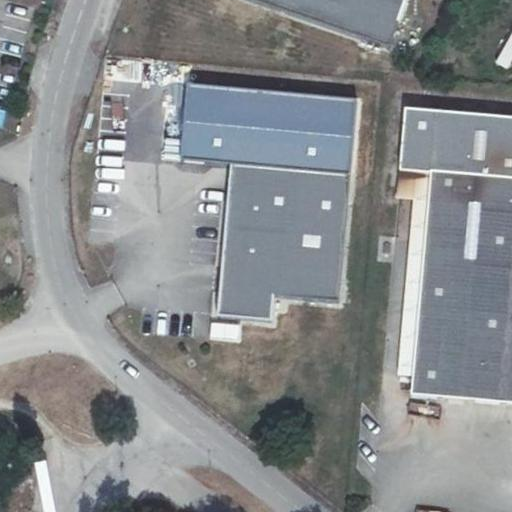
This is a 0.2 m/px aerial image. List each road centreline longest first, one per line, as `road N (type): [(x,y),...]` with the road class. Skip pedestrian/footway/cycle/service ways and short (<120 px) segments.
road 1 (unclassified): [(76,323),(52,248),(43,179),(85,0)]
road 2 (unclassified): [(300,511),(175,414)]
road 3 (track): [(127,466),(57,442),(26,410),(0,408)]
road 4 (unclassified): [(175,414),(76,323)]
